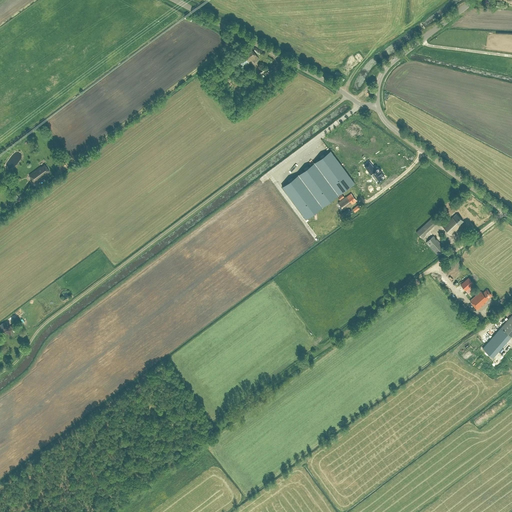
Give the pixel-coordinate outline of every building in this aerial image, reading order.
[(251,49),(246,53),(245,51),(233,60),(241,70),(249,63),(248,61),(251,59),(254,62),(259,58),(251,49)] [(359,60),(363,57),(360,52),(355,55),(359,60)] [(296,161),(307,151),(305,149),(293,158),(296,161)] [(354,182),(330,150),(282,186),(306,218),(354,182)] [(369,172),(370,171),(378,182),(385,177),(382,173),(380,170),(379,170),(376,166),(374,168),(369,161),(364,165),(369,172)] [(41,166),(33,172),(29,175),(35,183),(46,174),(46,173),(49,171),(45,165),(41,167),(41,166)] [(18,191),(21,187),(17,183),(13,187),(18,191)] [(349,197),(353,203),(358,200),(354,194),(349,197)] [(328,207),(333,212),(339,208),(334,202),(328,207)] [(461,225),(460,224),(463,221),(456,213),(452,217),(443,226),(451,235),(461,225)] [(435,226),(439,223),(433,216),(416,231),(422,238),(425,235),(425,234),(434,225),(435,226)] [(445,249),(433,235),(426,242),(438,256),(445,249)] [(465,289),(473,283),(469,277),(461,284),(465,289)] [(482,293),(481,291),(470,301),(477,310),(486,302),(485,301),(492,295),(487,289),(482,293)] [(510,337),(511,335),(511,313),(500,329),(510,337)] [(475,314),(469,319),(476,326),(481,321),(475,314)] [(496,355),(505,344),(494,336),(485,346),(496,355)]
